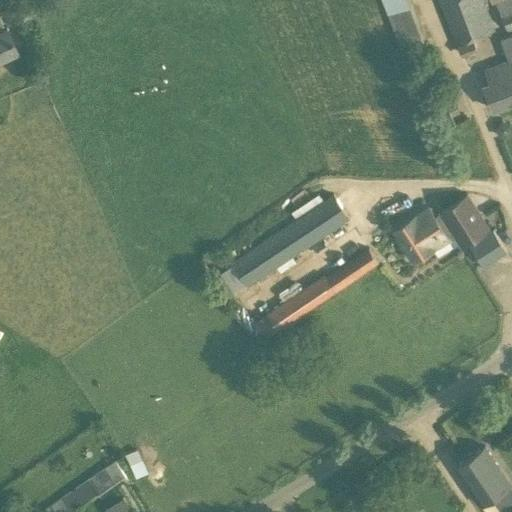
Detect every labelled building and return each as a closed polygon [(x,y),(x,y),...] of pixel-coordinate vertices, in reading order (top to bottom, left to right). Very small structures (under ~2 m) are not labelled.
[(30,0),(21,0),(13,3),(19,19),(20,19),(30,15),(33,14),(35,13),(33,8),(30,0)] [(430,52),(408,0),(381,0),(401,47),(407,45),(413,59),(430,52)] [(495,29),(483,0),(439,0),(460,54),(477,48),(472,37),(495,29)] [(508,31),(511,28),(511,6),(500,12),(508,31)] [(5,24),(2,25),(0,20),(0,55),(16,48),(5,24)] [(511,32),(501,37),(509,59),(486,68),(491,81),(485,83),(494,107),(511,100),(511,32)] [(451,112),(443,116),(447,127),(455,123),(451,112)] [(233,259),(248,283),(351,216),(334,192),(233,259)] [(462,243),(489,226),(469,194),(442,211),(443,213),(437,216),(431,207),(395,229),(413,259),(449,236),(448,235),(454,231),(462,243)] [(494,228),(470,243),(484,265),(508,250),(494,228)] [(377,259),(368,246),(325,276),(323,273),(253,322),(264,338),(377,259)] [(482,504),(492,498),(501,511),(511,511),(511,483),(486,446),(456,466),(482,504)] [(135,472),(146,469),(138,448),(128,451),(135,472)] [(100,496),(126,478),(114,460),(44,509),(46,511),(65,511),(96,491),(100,496)]
